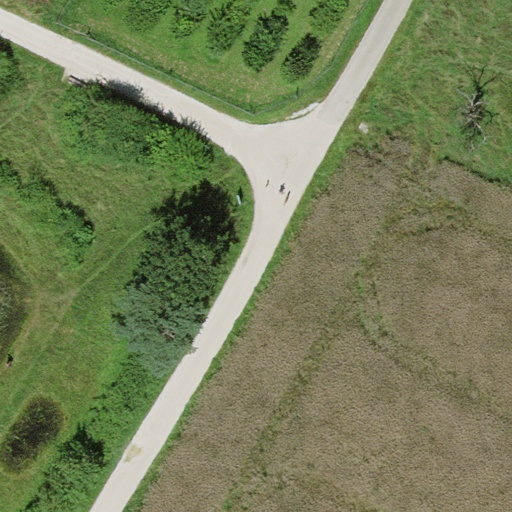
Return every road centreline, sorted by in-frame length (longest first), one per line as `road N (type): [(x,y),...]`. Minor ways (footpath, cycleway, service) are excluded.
road 1 (track): [(105,511),(198,354),(292,166),(393,0)]
road 2 (track): [(0,25),(292,166)]
